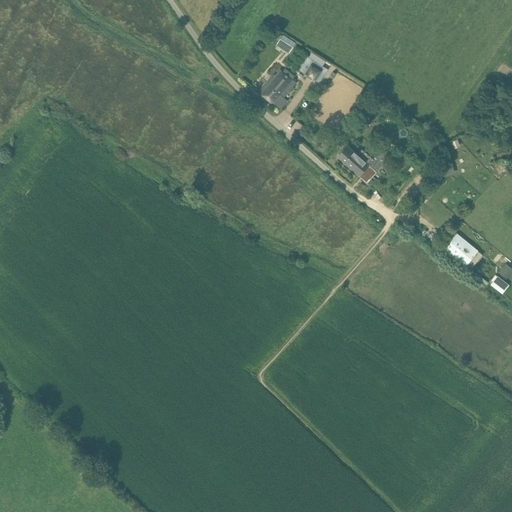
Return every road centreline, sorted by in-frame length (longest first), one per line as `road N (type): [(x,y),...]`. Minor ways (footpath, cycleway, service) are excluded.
road 1 (track): [(389,511),(258,377),(391,216),(346,180)]
road 2 (unclassified): [(346,180),(239,88),(170,0)]
